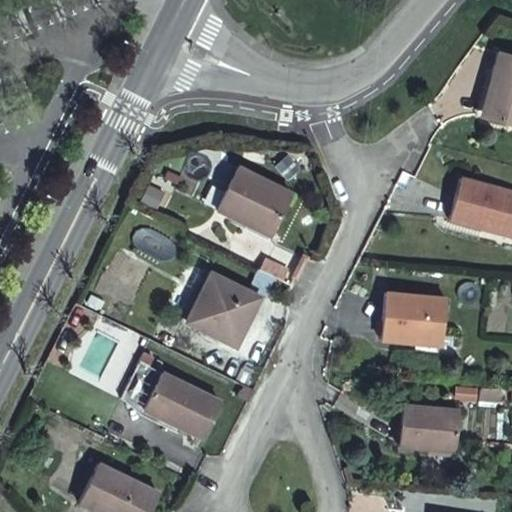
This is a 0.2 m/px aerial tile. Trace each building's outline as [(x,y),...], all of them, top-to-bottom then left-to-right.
[(511,58),(499,55),(489,90),(495,91),(486,119),(511,127),(511,58)] [(495,91),(489,90),(484,88),(476,117),(486,119),(495,91)] [(207,215),(239,230),(241,224),(265,236),(283,199),(229,171),(207,215)] [(156,209),(164,192),(145,184),(138,200),(156,209)] [(446,226),(481,234),(482,228),(511,235),(511,197),(457,184),(446,226)] [(241,224),(239,230),(262,242),(265,236),(241,224)] [(511,235),(482,228),(481,234),(511,241),(511,235)] [(250,286),(272,295),(284,267),(262,258),(250,286)] [(249,303),(201,278),(177,327),(226,351),(249,303)] [(378,346),(413,348),(413,342),(439,344),(443,303),(381,299),(378,346)] [(413,342),(413,348),(439,350),(439,344),(413,342)] [(209,410),(150,380),(132,417),(191,446),(209,410)] [(453,401),(476,402),(476,386),(454,386),(453,401)] [(227,407),(238,412),(244,399),(232,393),(227,407)] [(458,412),(401,407),(397,449),(454,454),(458,412)] [(70,511),(145,511),(150,504),(90,473),(70,511)]
